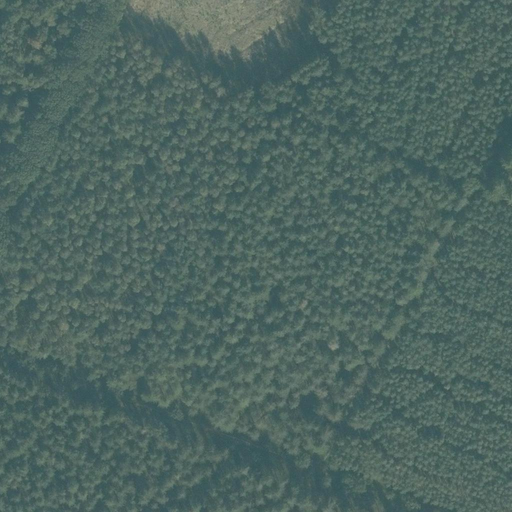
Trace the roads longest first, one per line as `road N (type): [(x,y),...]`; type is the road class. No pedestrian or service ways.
road 1 (track): [(316,467),(511,113)]
road 2 (track): [(0,343),(316,467)]
road 3 (track): [(0,229),(120,0)]
